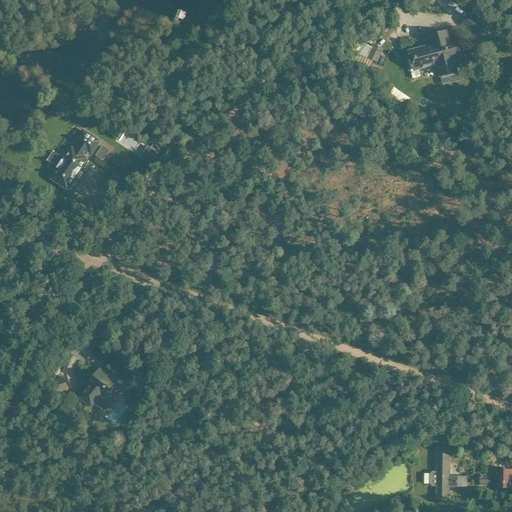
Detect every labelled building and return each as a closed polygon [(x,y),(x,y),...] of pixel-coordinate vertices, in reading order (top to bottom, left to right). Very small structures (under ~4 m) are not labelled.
[(485,24),(478,20),(470,14),(463,24),(477,35),(485,24)] [(457,59),(455,50),(452,40),(449,41),(447,33),(430,37),(432,45),(412,50),(417,69),(437,64),(440,75),(457,71),(454,60),(457,59)] [(373,44),(367,57),(378,62),(384,49),(373,44)] [(115,81),(107,93),(121,102),(129,90),(115,81)] [(392,87),(387,96),(405,107),(410,98),(392,87)] [(58,169),(52,179),(67,188),(73,179),(81,168),(80,168),(87,158),(84,157),(88,151),(91,153),(99,141),(84,131),(81,136),(80,135),(78,138),(79,138),(76,143),(78,144),(74,150),(72,149),(65,158),(64,157),(57,168),(58,169)] [(153,143),(151,147),(147,145),(140,157),(150,163),(157,151),(159,148),(153,143)] [(443,177),(443,178),(457,179),(457,178),(455,178),(456,171),(445,170),(444,177),(443,177)] [(346,189),(344,190),(347,211),(349,211),(348,210),(395,204),(398,224),(408,223),(410,223),(405,186),(404,186),(404,188),(360,193),(360,189),(346,191),(346,189)] [(113,386),(116,382),(99,369),(96,373),(95,372),(91,378),(92,379),(88,383),(91,384),(88,388),(87,387),(80,397),(91,406),(101,394),(104,396),(107,393),(108,393),(114,386),(113,386)] [(64,377),(49,382),(52,393),(67,389),(64,377)] [(165,380),(149,385),(156,405),(171,400),(165,380)] [(432,472),(429,474),(429,484),(433,487),(436,487),(436,498),(448,498),(448,486),(457,486),(457,476),(448,476),(449,448),(437,448),(437,472),(432,472)] [(480,475),(480,485),(495,485),(495,488),(511,488),(511,476),(511,470),(495,470),(495,476),(480,475)]
